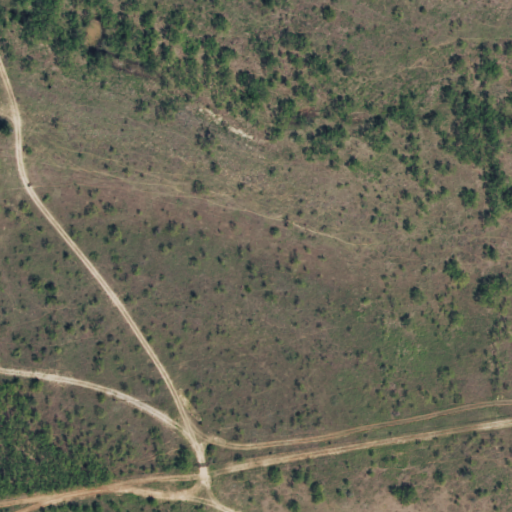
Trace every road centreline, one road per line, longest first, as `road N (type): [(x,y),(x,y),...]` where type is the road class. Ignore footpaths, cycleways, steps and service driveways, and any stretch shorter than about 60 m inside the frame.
road 1 (residential): [(0,68),(29,189),(142,334),(197,445),(214,504),(238,511)]
road 2 (residential): [(89,511),(50,445),(61,409),(197,445)]
